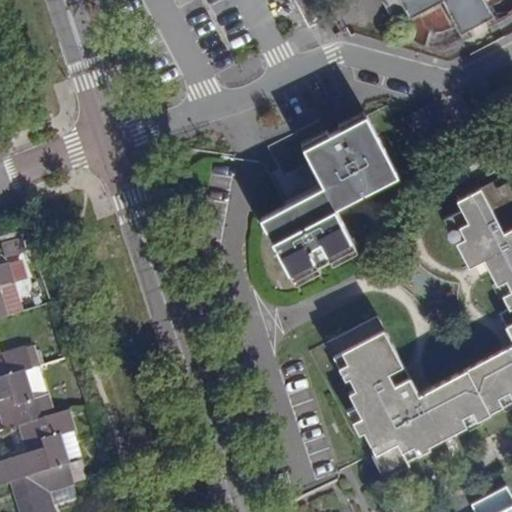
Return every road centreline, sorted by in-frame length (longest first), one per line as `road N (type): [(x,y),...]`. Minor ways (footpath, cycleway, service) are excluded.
road 1 (tertiary): [(109,136),(236,511)]
road 2 (tertiary): [(64,0),(109,136)]
